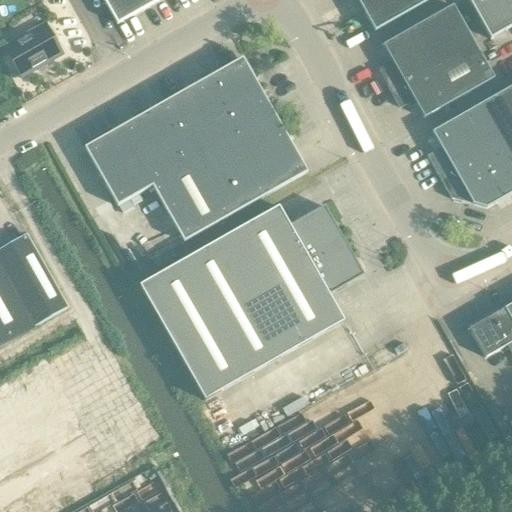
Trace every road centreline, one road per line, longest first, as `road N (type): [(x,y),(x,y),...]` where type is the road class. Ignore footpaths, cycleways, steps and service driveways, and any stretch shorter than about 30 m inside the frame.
road 1 (unclassified): [(511,250),(446,288),(282,0)]
road 2 (unclassified): [(0,145),(258,0)]
